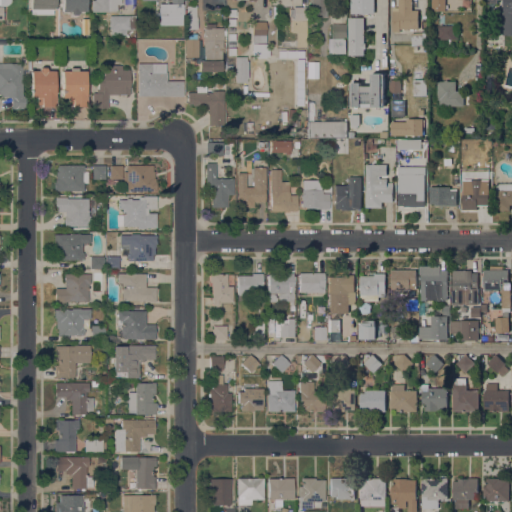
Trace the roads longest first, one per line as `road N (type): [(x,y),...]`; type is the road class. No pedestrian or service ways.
road 1 (residential): [(185,511),(187,137)]
road 2 (residential): [(26,511),(26,137)]
road 3 (residential): [(511,444),(187,446)]
road 4 (residential): [(188,240),(511,240)]
road 5 (residential): [(187,137),(0,137)]
